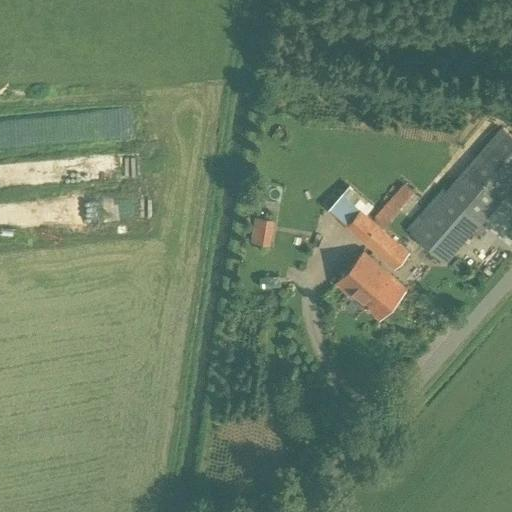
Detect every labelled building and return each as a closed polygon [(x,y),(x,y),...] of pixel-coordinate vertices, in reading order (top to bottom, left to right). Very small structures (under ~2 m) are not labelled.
[(54,116),(57,138),(64,137),(62,123),(80,120),(79,112),(54,116)] [(445,264),(511,186),(511,138),(500,129),(412,235),(445,264)] [(384,225),(414,192),(403,183),(374,216),(384,225)] [(408,251),(351,200),(337,215),(324,204),(303,227),(319,241),(327,233),(326,231),(337,218),(393,268),(408,251)] [(271,243),(273,216),(254,215),(251,241),(271,243)] [(379,318),(404,291),(390,278),(392,276),(364,251),(335,282),(364,308),(366,306),(379,318)] [(259,288),(280,286),(279,274),(259,276),(259,288)]
